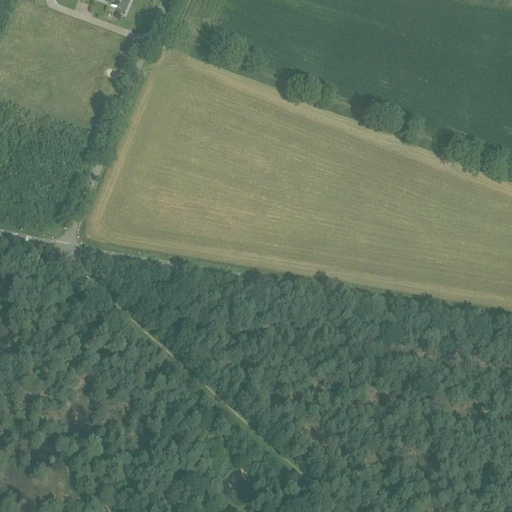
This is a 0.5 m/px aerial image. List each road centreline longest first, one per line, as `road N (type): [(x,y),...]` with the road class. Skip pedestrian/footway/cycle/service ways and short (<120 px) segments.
road 1 (tertiary): [(511,322),(62,249)]
road 2 (unclassified): [(62,249),(166,0)]
